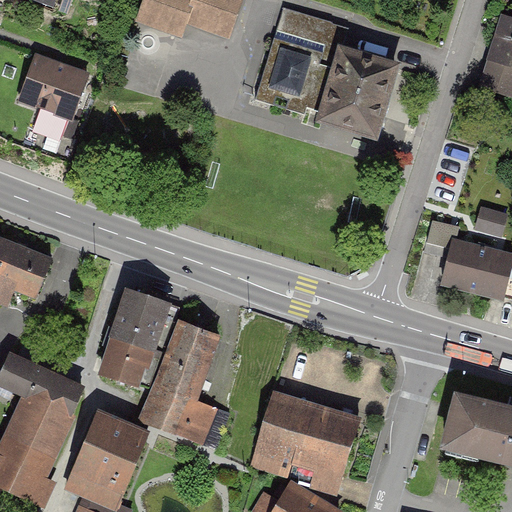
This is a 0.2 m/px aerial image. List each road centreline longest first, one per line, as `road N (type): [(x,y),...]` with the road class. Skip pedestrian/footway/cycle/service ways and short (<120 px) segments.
road 1 (primary): [(0,188),(377,319)]
road 2 (residential): [(478,0),(377,319)]
road 3 (unclassified): [(382,511),(433,336)]
